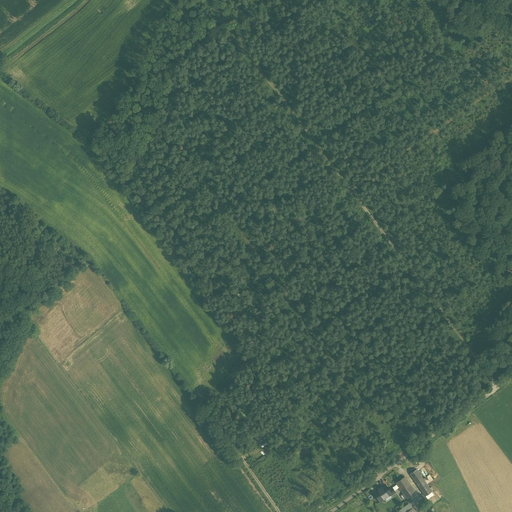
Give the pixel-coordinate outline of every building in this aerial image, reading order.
[(385,245),(387,243),(380,232),(375,235),(379,242),(381,240),(385,245)] [(416,469),(410,474),(425,496),(432,492),(416,469)] [(405,477),(396,483),(406,497),(414,491),(405,477)] [(385,484),(374,492),(380,502),(391,494),(391,495),(395,492),(392,488),(389,490),(385,484)] [(397,511),(406,511),(413,508),(410,503),(397,511)]
